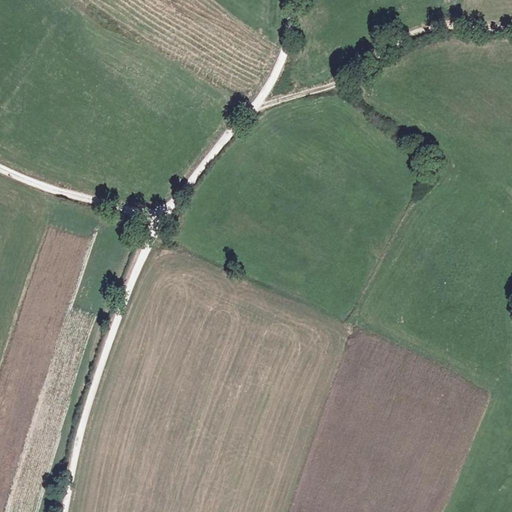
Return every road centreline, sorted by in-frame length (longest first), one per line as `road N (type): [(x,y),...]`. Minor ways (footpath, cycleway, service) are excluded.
road 1 (track): [(171,206),(129,288),(91,397),(64,511)]
road 2 (track): [(511,26),(421,31),(343,82),(254,106)]
road 3 (track): [(0,168),(130,211),(171,206)]
road 4 (track): [(254,106),(171,206)]
